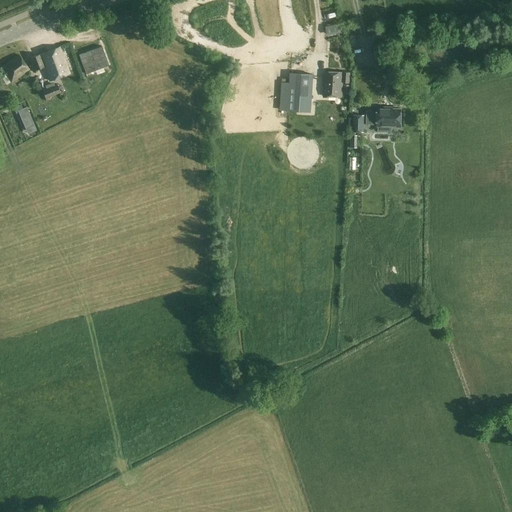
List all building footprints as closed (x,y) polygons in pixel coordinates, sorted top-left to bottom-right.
[(60,47),(30,58),(35,70),(44,66),(50,81),(70,73),(60,47)] [(30,70),(19,54),(1,67),(12,83),(30,70)] [(291,72),(290,82),(289,101),(311,103),(313,74),(291,72)] [(326,72),(324,96),(342,97),(343,82),(350,83),(351,73),(326,72)] [(49,99),(48,97),(61,93),(58,85),(43,91),(46,100),(49,99)] [(391,126),(399,126),(401,126),(401,110),(387,110),(386,110),(386,108),(378,108),(378,112),(367,112),(367,124),(377,124),(377,126),(379,126),(379,131),(391,131),(391,126)] [(354,115),(354,124),(354,132),(363,132),(363,124),(364,116),(354,115)]
